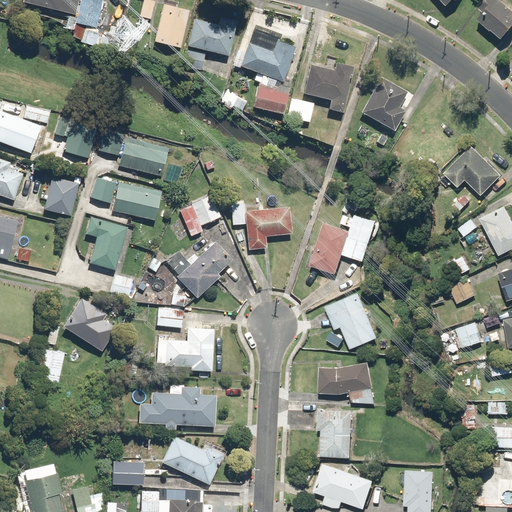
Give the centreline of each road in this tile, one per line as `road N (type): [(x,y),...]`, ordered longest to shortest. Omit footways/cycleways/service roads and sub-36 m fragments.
road 1 (residential): [(332,0),(382,18),(451,59),(511,112)]
road 2 (residential): [(271,320),(263,511)]
